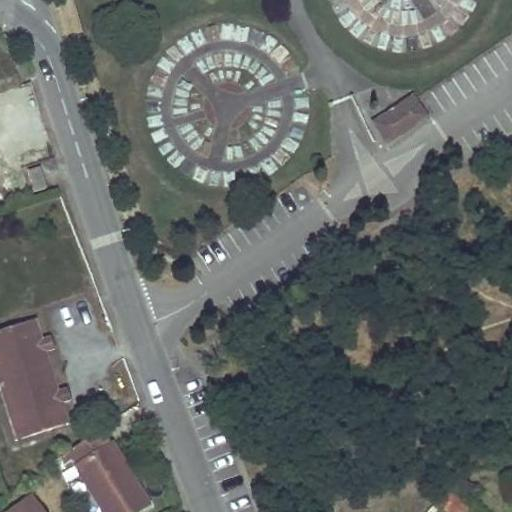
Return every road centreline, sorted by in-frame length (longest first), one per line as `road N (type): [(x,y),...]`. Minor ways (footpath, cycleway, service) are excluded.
road 1 (residential): [(137,327),(183,307),(511,85)]
road 2 (residential): [(11,14),(50,63),(137,327)]
road 3 (residential): [(137,327),(209,511)]
